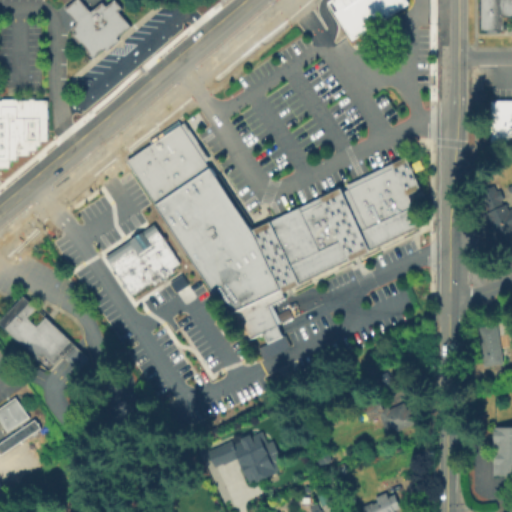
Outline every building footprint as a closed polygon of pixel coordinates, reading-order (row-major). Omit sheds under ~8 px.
[(73,0),(65,8),(72,16),(77,22),(71,27),(75,31),(71,35),(78,43),(81,41),(93,55),(104,45),(107,49),(119,39),(116,36),(130,24),(118,10),(122,6),(116,0),(112,0),(106,5),(102,0),(90,11),(86,5),(81,0),(73,0)] [(407,0),(409,3),(352,40),(334,12),(338,9),(332,0),(407,0)] [(478,37),(477,0),(511,0),(511,22),(502,22),(502,37),(478,37)] [(511,102),(511,145),(489,145),(489,102),(511,102)] [(49,118),(49,144),(40,144),(40,150),(30,150),(30,157),(20,157),(20,163),(12,163),(12,170),(0,170),(0,104),(50,104),(49,118)] [(133,171),(126,160),(150,143),(147,139),(176,119),(180,124),(184,121),(191,131),(133,171)] [(133,171),(191,131),(208,158),(204,160),(209,167),(155,203),(133,171)] [(392,163),(406,156),(420,187),(406,194),(392,163)] [(406,232),(377,170),(392,163),(406,194),(420,225),(406,232)] [(247,338),(155,203),(209,167),(250,228),(279,290),(283,298),(271,303),(280,321),(276,323),(281,335),(266,342),(261,332),(247,338)] [(377,170),(406,232),(389,239),(361,178),(377,170)] [(389,239),(369,249),(340,187),(361,178),(389,239)] [(340,187),(369,249),(354,256),(349,258),(320,196),(326,193),(340,187)] [(477,205),(501,195),(508,211),(511,209),(511,248),(497,255),(477,205)] [(320,196),(349,258),(327,268),(298,206),(320,196)] [(298,282),(269,220),(298,206),(327,268),(298,282)] [(250,228),(257,225),(269,220),(298,282),(285,288),(279,290),(250,228)] [(105,256),(151,224),(178,262),(170,268),(172,271),(153,284),(151,280),(131,294),(105,256)] [(4,324),(27,299),(39,310),(30,320),(40,329),(49,319),(93,362),(81,374),(66,359),(54,372),(4,324)] [(498,328),(503,366),(485,368),(479,331),(498,328)] [(0,412),(19,400),(32,420),(10,434),(0,418),(0,412)] [(407,404),(417,426),(398,434),(388,413),(407,404)] [(271,439),(256,406),(210,425),(218,442),(243,431),(250,449),(271,439)] [(0,440),(0,452),(40,430),(35,421),(0,440)] [(237,459),(245,483),(281,471),(270,438),(262,441),(258,430),(197,451),(204,470),(237,459)] [(511,477),(495,477),(495,430),(511,430),(511,477)] [(205,503),(199,491),(214,483),(220,496),(205,503)] [(364,511),(363,509),(379,502),(377,497),(389,492),(392,497),(402,493),(408,509),(400,511),(364,511)]
